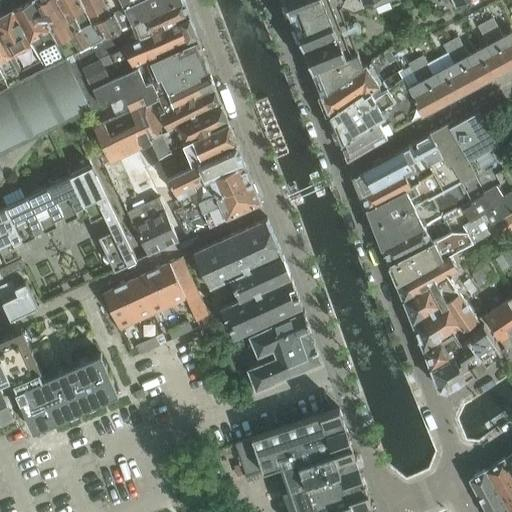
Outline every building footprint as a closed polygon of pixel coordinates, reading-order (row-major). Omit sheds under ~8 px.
[(31,0),(21,5),(41,44),(53,37),(34,0),(31,0)] [(33,48),(44,67),(43,67),(44,69),(78,53),(90,46),(80,27),(72,32),(55,0),(34,0),(53,37),(41,44),(33,48)] [(105,39),(98,24),(86,0),(55,0),(72,32),(80,27),(90,46),(105,39)] [(86,0),(98,24),(113,16),(107,4),(113,0),(86,0)] [(142,0),(113,16),(98,24),(105,39),(118,32),(179,0),(142,0)] [(113,0),(107,4),(113,16),(142,0),(113,0)] [(185,3),(184,0),(179,0),(118,32),(125,47),(190,15),(189,14),(185,3)] [(284,0),(310,63),(322,93),(363,66),(363,65),(357,51),(352,53),(348,44),(331,0),(339,0),(342,6),(355,12),(383,0),(453,0),(456,3),(462,0),(284,0)] [(14,9),(13,10),(31,46),(32,45),(33,48),(41,44),(21,5),(14,9)] [(0,41),(20,80),(26,77),(14,55),(31,46),(13,10),(10,11),(10,12),(0,17),(0,41)] [(192,21),(190,17),(190,15),(125,47),(118,32),(105,39),(90,46),(78,53),(92,83),(197,33),(192,21)] [(493,17),(485,21),(510,67),(511,66),(511,31),(503,36),(493,17)] [(478,26),(488,44),(478,49),(493,77),(510,67),(485,21),(478,26)] [(458,36),(451,40),(475,86),(493,77),(478,49),(468,55),(458,36)] [(199,40),(140,67),(146,82),(204,55),(199,40)] [(443,44),(453,63),(443,68),(458,95),(475,86),(451,40),(443,44)] [(0,41),(0,68),(9,85),(20,80),(0,41)] [(396,59),(393,55),(389,49),(383,53),(387,58),(386,58),(389,63),(396,59)] [(0,181),(1,181),(39,137),(38,135),(98,105),(99,99),(94,89),(92,83),(78,53),(44,69),(43,67),(26,77),(20,80),(9,85),(0,89),(0,181)] [(206,60),(204,56),(205,56),(205,55),(204,55),(146,82),(124,93),(125,94),(128,103),(129,103),(132,110),(152,100),(160,96),(155,85),(206,60)] [(423,55),(416,59),(441,105),(458,95),(443,68),(434,74),(423,55)] [(207,64),(206,61),(207,61),(206,59),(206,60),(155,85),(160,96),(210,71),(210,70),(208,64),(207,64)] [(418,82),(408,88),(422,115),(441,105),(416,59),(408,63),(418,82)] [(363,66),(322,93),(322,94),(322,95),(323,95),(324,98),(324,99),(326,102),(326,104),(329,112),(330,113),(359,93),(361,95),(379,84),(366,65),(367,64),(366,63),(363,65),(363,66)] [(140,67),(117,78),(124,93),(146,82),(140,67)] [(0,68),(0,89),(9,85),(0,68)] [(160,96),(152,100),(154,106),(161,103),(165,111),(215,85),(210,71),(160,96)] [(98,105),(98,106),(125,94),(124,93),(117,78),(94,89),(99,99),(98,105)] [(359,93),(330,113),(341,141),(378,118),(388,135),(422,115),(408,88),(403,80),(389,89),(383,81),(380,84),(379,84),(361,95),(359,93)] [(161,103),(154,106),(158,114),(161,112),(168,129),(221,102),(215,85),(165,111),(161,103)] [(132,110),(95,127),(111,160),(151,141),(150,138),(163,131),(155,115),(158,114),(154,106),(152,100),(132,110)] [(163,131),(150,138),(160,158),(183,147),(188,140),(210,130),(212,135),(231,126),(221,102),(168,129),(163,132),(163,131)] [(455,119),(448,123),(482,185),(483,187),(502,177),(498,170),(503,168),(504,167),(511,162),(511,157),(484,108),(481,104),(473,109),(455,119)] [(342,143),(347,155),(348,157),(349,157),(358,152),(361,150),(388,135),(378,118),(341,141),(342,143)] [(485,191),(483,187),(482,185),(448,123),(430,132),(442,155),(429,163),(423,153),(410,159),(412,162),(402,168),(403,169),(361,192),(367,207),(367,208),(368,209),(374,224),(374,225),(375,226),(375,227),(382,244),(382,245),(382,246),(383,246),(443,213),(485,191)] [(183,147),(160,158),(169,177),(237,143),(231,126),(212,135),(210,130),(188,140),(183,147)] [(402,168),(412,162),(410,159),(423,153),(429,163),(442,155),(430,132),(416,140),(359,170),(355,172),(354,172),(361,192),(403,169),(402,168)] [(111,160),(105,163),(116,186),(147,172),(157,193),(167,193),(175,189),(151,141),(111,160)] [(237,143),(169,177),(174,186),(184,206),(199,200),(216,193),(216,194),(252,180),(237,143)] [(71,174),(85,204),(84,204),(91,220),(104,213),(108,221),(118,217),(92,164),(71,174)] [(511,213),(511,212),(511,184),(503,168),(498,170),(502,177),(483,187),(485,191),(443,213),(450,227),(447,228),(448,230),(390,262),(389,263),(390,264),(391,264),(396,275),(394,275),(395,277),(396,276),(397,280),(397,281),(398,282),(449,252),(450,252),(453,250),(461,246),(472,240),(473,241),(476,239),(489,232),(495,240),(511,228),(511,213)] [(50,184),(63,214),(63,215),(66,221),(79,215),(80,214),(76,208),(84,204),(85,204),(71,174),(50,184)] [(184,207),(177,211),(187,236),(210,225),(229,216),(237,212),(242,210),(260,201),(261,200),(260,199),(252,181),(252,180),(216,194),(216,193),(199,200),(184,207)] [(42,225),(41,225),(45,231),(58,225),(55,218),(63,215),(63,214),(50,184),(28,194),(42,225)] [(7,205),(21,235),(20,235),(23,241),(37,235),(34,228),(41,225),(42,225),(28,194),(7,205)] [(159,198),(144,205),(164,246),(179,240),(159,198)] [(20,235),(21,235),(7,205),(0,208),(0,247),(6,260),(20,254),(13,239),(20,235)] [(144,205),(128,213),(148,254),(164,246),(144,205)] [(448,230),(447,228),(450,227),(443,213),(383,246),(390,262),(448,230)] [(108,221),(112,230),(99,236),(115,270),(138,259),(118,217),(108,221)] [(283,253),(268,217),(194,250),(211,286),(230,276),(230,277),(283,253)] [(489,232),(476,239),(482,249),(495,240),(489,232)] [(472,240),(461,246),(468,258),(482,249),(476,239),(473,241),(472,240)] [(511,248),(511,247),(495,258),(503,270),(511,263),(511,248)] [(458,268),(449,252),(398,282),(405,299),(405,300),(413,320),(414,322),(416,327),(417,329),(424,349),(433,343),(435,345),(438,343),(437,341),(454,330),(460,326),(462,329),(478,319),(459,290),(459,291),(456,286),(465,279),(458,268)] [(230,277),(240,297),(220,306),(234,337),(303,304),(291,274),(283,253),(230,277)] [(182,256),(170,262),(186,298),(197,320),(208,314),(182,256)] [(22,258),(15,261),(19,269),(26,266),(22,258)] [(15,261),(9,264),(13,273),(19,269),(15,261)] [(170,262),(153,270),(170,305),(186,298),(170,262)] [(480,285),(496,275),(488,263),(472,273),(480,285)] [(13,273),(9,264),(3,267),(7,276),(13,273)] [(153,270),(137,277),(153,313),(170,305),(153,270)] [(137,277),(120,285),(137,321),(153,313),(137,277)] [(0,284),(0,305),(4,304),(11,319),(38,306),(27,282),(16,287),(12,279),(0,284)] [(120,285),(103,293),(120,329),(137,321),(120,285)] [(511,295),(485,314),(507,347),(511,344),(511,295)] [(322,359),(313,335),(314,335),(305,309),(276,322),(249,334),(257,354),(273,347),(276,355),(256,363),(254,358),(245,362),(256,387),(322,359)] [(189,321),(179,325),(183,334),(193,329),(189,321)] [(484,323),(467,335),(468,336),(467,337),(486,364),(486,363),(496,356),(496,355),(502,351),(484,323)] [(179,325),(169,330),(172,339),(183,334),(179,325)] [(0,338),(0,382),(4,381),(11,378),(28,418),(34,431),(119,393),(101,352),(100,352),(73,364),(68,366),(51,374),(49,375),(44,377),(42,371),(46,369),(45,368),(44,368),(36,349),(33,350),(32,348),(28,338),(24,331),(24,329),(12,334),(5,337),(0,338)] [(454,330),(437,341),(438,343),(435,345),(433,343),(424,349),(431,367),(452,355),(465,347),(461,341),(454,330)] [(156,336),(146,341),(150,349),(160,344),(156,336)] [(465,347),(452,355),(467,377),(470,374),(480,368),(480,367),(486,364),(467,337),(461,341),(465,347)] [(146,341),(136,345),(140,354),(150,349),(146,341)] [(439,388),(445,389),(445,390),(446,390),(447,390),(448,389),(447,389),(467,377),(452,355),(431,367),(434,376),(435,377),(438,386),(438,387),(439,388)] [(0,422),(2,422),(4,421),(13,417),(16,416),(12,409),(16,406),(11,396),(6,397),(1,385),(0,385),(0,422)] [(142,389),(135,391),(138,398),(145,395),(142,389)] [(339,409),(340,409),(339,407),(322,413),(313,416),(234,442),(247,477),(281,465),(288,487),(281,490),(282,492),(284,491),(287,499),(285,499),(285,501),(287,501),(290,508),(288,509),(288,511),(290,510),(291,511),(354,511),(354,510),(365,506),(374,503),(373,501),(371,502),(368,492),(365,485),(366,485),(365,483),(364,483),(362,476),(362,475),(362,473),(361,474),(358,466),(359,466),(359,464),(358,464),(355,457),(356,457),(355,454),(355,455),(352,447),(353,447),(352,445),(349,438),(350,438),(349,435),(348,436),(346,428),(347,428),(346,426),(345,426),(342,419),(343,419),(343,416),(342,417),(339,409)] [(505,457),(485,470),(508,509),(509,511),(510,511),(511,510),(511,469),(509,463),(506,458),(505,457)] [(474,476),(470,478),(472,482),(472,483),(473,483),(474,486),(488,510),(488,511),(501,511),(508,509),(485,470),(485,469),(480,472),(476,474),(475,475),(474,476)]
